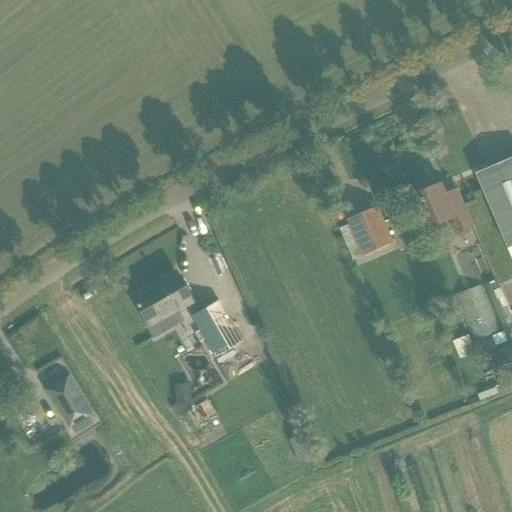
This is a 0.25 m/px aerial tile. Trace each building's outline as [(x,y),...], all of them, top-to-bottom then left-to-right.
[(511,157),(476,173),(484,192),(508,249),(511,246),(511,157)] [(409,197),(417,216),(423,231),(449,219),(456,235),(473,227),(457,190),(447,195),(442,183),(409,197)] [(348,219),(356,238),(364,256),(392,244),(384,225),(377,207),(348,219)] [(490,252),(475,259),(484,279),(499,272),(490,252)] [(158,281),(159,283),(151,287),(150,285),(130,297),(147,327),(191,302),(174,272),(158,281)] [(471,340),(498,330),(481,285),(454,294),(471,340)] [(214,358),(224,353),(242,342),(218,300),(190,316),(200,333),(214,358)] [(467,338),(453,344),(456,352),(455,352),(458,360),(473,354),(467,338)] [(44,390),(73,437),(94,424),(89,416),(92,414),(68,375),(44,390)] [(191,390),(175,391),(176,404),(192,403),(191,390)] [(188,411),(197,427),(217,415),(208,399),(188,411)] [(291,439),(287,441),(298,464),(309,459),(296,431),(288,434),(291,439)]
